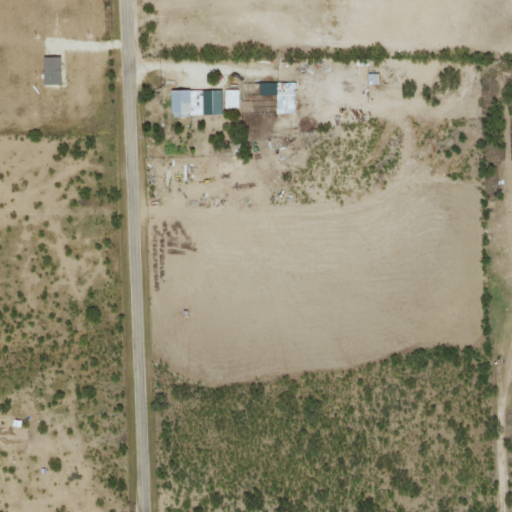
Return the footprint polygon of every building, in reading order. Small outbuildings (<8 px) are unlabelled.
[(59,56),(43,57),(43,85),(60,84),(59,56)] [(369,75),(370,85),(378,84),(378,75),(369,75)] [(294,83),(259,83),(258,95),(276,96),(275,113),(294,114),(294,83)] [(222,115),(222,89),(170,91),(170,117),(222,115)] [(224,109),(238,109),(239,90),(225,90),(224,109)]
